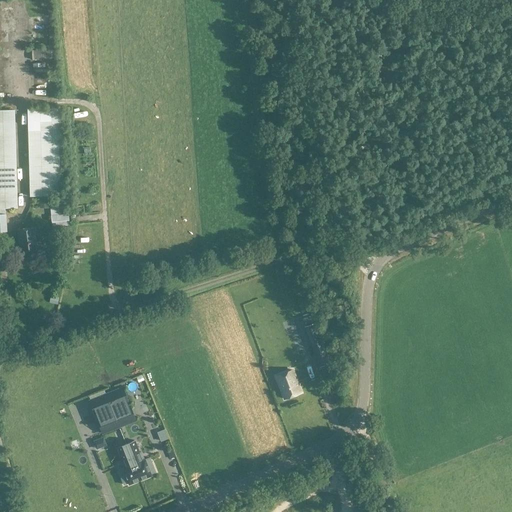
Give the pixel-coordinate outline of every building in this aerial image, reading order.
[(12,0),(0,0),(1,14),(14,13),(12,0)] [(23,0),(26,9),(37,6),(35,0),(23,0)] [(59,108),(28,110),(31,197),(54,196),(53,149),(60,148),(59,108)] [(0,214),(6,214),(5,209),(18,208),(14,110),(0,110),(0,214)] [(52,216),(52,226),(66,225),(65,215),(60,216),(60,209),(52,210),(52,216)] [(37,251),(34,228),(18,230),(21,253),(37,251)] [(311,340),(321,366),(332,362),(322,336),(317,323),(306,327),(311,340)] [(284,399),(301,393),(292,370),(276,376),(284,399)] [(338,382),(332,385),(327,387),(331,395),(342,391),(338,382)] [(123,388),(106,395),(119,427),(136,420),(131,406),(129,407),(127,403),(129,402),(123,388)] [(103,434),(119,427),(106,395),(90,401),(95,415),(97,414),(99,419),(97,420),(103,434)] [(151,430),(156,428),(152,415),(147,417),(151,430)] [(106,445),(103,438),(94,442),(97,449),(106,445)] [(156,472),(150,458),(144,460),(141,452),(139,453),(134,440),(126,444),(141,480),(152,476),(151,474),(156,472)] [(141,480),(126,444),(118,447),(123,460),(121,461),(124,468),(118,470),(124,485),(129,483),(129,485),(141,480)] [(78,445),(66,448),(68,455),(80,451),(78,445)]
